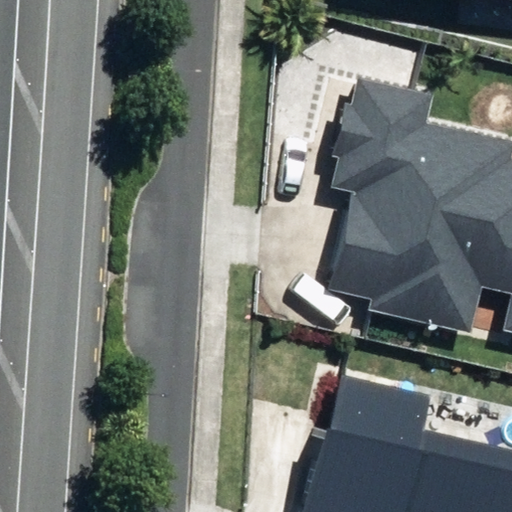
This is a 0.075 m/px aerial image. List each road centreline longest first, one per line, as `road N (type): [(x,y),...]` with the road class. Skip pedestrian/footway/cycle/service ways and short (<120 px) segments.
road 1 (residential): [(198,0),(168,511)]
road 2 (secondary): [(0,453),(27,0)]
